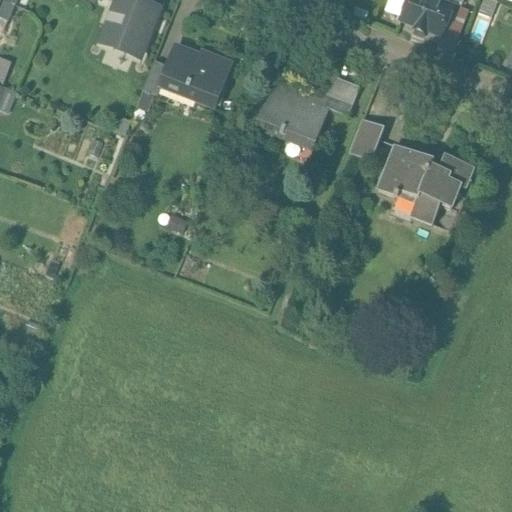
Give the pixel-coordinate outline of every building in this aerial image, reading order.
[(0,0),(0,3),(13,9),(17,0),(0,0)] [(441,2),(437,0),(409,0),(401,23),(416,29),(415,32),(426,36),(427,33),(442,39),(453,9),(440,4),(441,2)] [(155,14),(121,1),(104,44),(138,57),(155,14)] [(13,9),(0,3),(0,21),(7,24),(13,9)] [(213,63),(176,49),(168,70),(160,90),(164,92),(215,112),(232,67),(214,59),(213,63)] [(10,66),(0,61),(0,89),(1,90),(10,66)] [(168,70),(155,65),(144,93),(160,100),(164,92),(160,90),(168,70)] [(360,90),(330,79),(319,107),(318,109),(324,111),(348,120),(360,90)] [(310,98),(269,82),(250,130),(313,155),(325,124),(320,122),(324,111),(318,109),(319,107),(308,103),(310,98)] [(15,96),(4,91),(0,102),(0,114),(7,117),(15,96)] [(386,131),(363,122),(349,156),(369,163),(371,157),(375,159),(386,131)] [(443,168),(399,150),(380,194),(415,209),(410,221),(433,230),(442,209),(452,213),(461,191),(466,193),(474,173),(446,162),(443,168)]
